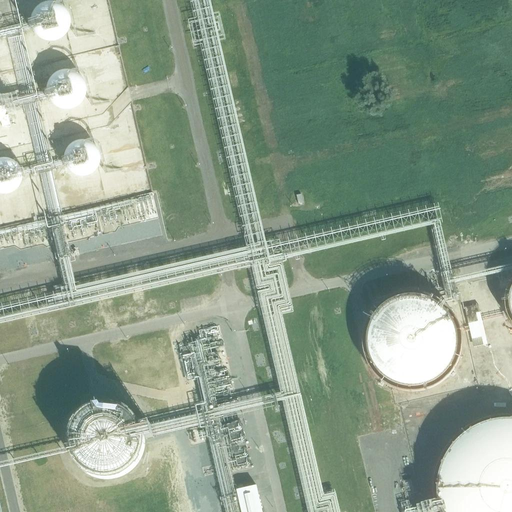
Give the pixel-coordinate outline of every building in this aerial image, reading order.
[(200,46),(247,248),(266,244),(220,42),(226,41),(220,13),(214,15),(210,0),(190,0),(195,20),(189,21),(195,48),(200,46)] [(73,27),(73,24),(73,20),(72,16),(70,13),(68,10),(65,8),(62,6),(58,5),(55,5),(51,5),(48,6),(44,7),(41,10),(38,13),(37,16),(36,20),(35,24),(36,27),(37,31),(38,34),(41,37),(43,39),(46,41),(50,42),(54,43),(59,42),(62,41),(65,39),(68,37),(70,34),(72,31),(73,27)] [(89,95),(90,91),(89,87),(88,83),(87,80),(84,77),(81,74),(78,72),(74,71),(70,70),(66,70),(62,71),(59,73),(55,76),(52,79),(50,83),(49,86),(48,91),(48,95),(49,98),(51,101),(53,105),(56,108),(60,110),(64,111),(68,112),(73,112),(77,110),(80,109),(84,106),(86,102),(88,100),(89,95)] [(10,116),(11,112),(10,108),(9,105),(8,102),(6,99),(3,96),(0,94),(0,128),(1,128),(5,126),(7,123),(9,119),(10,116)] [(160,95),(148,97),(150,103),(162,101),(160,95)] [(117,127),(107,129),(109,138),(120,136),(117,127)] [(104,165),(104,161),(104,157),(103,153),(101,150),(99,148),(96,145),(93,144),(90,143),(86,142),(83,142),(78,143),(75,145),(72,148),(70,150),(68,154),(67,157),(66,161),(67,164),(68,168),(70,172),(72,174),(74,176),(77,178),(80,179),(84,180),(88,180),(92,179),(95,177),(98,175),(101,172),(103,169),(104,165)] [(27,180),(27,176),(27,173),(26,169),(24,166),(22,163),(19,161),(16,159),(13,158),(9,157),(6,157),(2,158),(0,159),(0,193),(1,194),(3,195),(8,195),(11,195),(15,194),(18,192),(22,190),(24,187),(26,183),(27,180)] [(452,272),(451,272),(448,258),(441,224),(443,224),(438,204),(266,244),(247,248),(77,287),(70,258),(58,260),(64,291),(68,309),(249,268),(258,302),(281,393),(233,405),(229,389),(233,389),(230,373),(219,376),(219,373),(228,371),(227,369),(215,372),(214,369),(220,367),(220,364),(222,363),(221,359),(218,360),(217,355),(221,354),(221,352),(212,353),(211,349),(224,347),(223,341),(218,342),(217,337),(213,338),(212,335),(220,333),(219,328),(218,328),(217,328),(217,327),(200,331),(201,341),(190,343),(191,347),(180,349),(181,352),(191,349),(203,404),(195,406),(197,413),(141,426),(137,420),(132,415),(125,410),(117,406),(109,404),(99,405),(90,409),(82,414),(75,421),(71,430),(69,439),(69,447),(0,463),(0,511),(340,511),(336,495),(335,493),(325,496),(324,495),(281,310),(293,308),(290,294),(282,260),(295,257),(296,261),(300,260),(299,256),(381,238),(382,241),(386,241),(385,237),(430,226),(438,260),(441,274),(446,298),(457,295),(455,283),(511,270),(511,290),(511,294),(510,302),(510,310),(511,315),(511,264),(454,279),(452,272)] [(57,260),(58,260),(70,258),(73,257),(70,244),(68,244),(64,226),(50,229),(57,260)] [(40,257),(51,257),(51,250),(16,249),(16,260),(22,261),(22,260),(33,260),(33,257),(26,257),(26,251),(40,251),(40,257)] [(0,324),(68,309),(64,291),(0,305),(0,324)] [(458,348),(458,343),(458,338),(457,333),(455,326),(454,322),(451,318),(448,314),(445,310),(439,305),(436,303),(430,300),(425,299),(421,298),(418,297),(412,297),(404,298),(400,299),(395,301),(390,303),(386,305),(380,310),(377,314),(374,318),(371,325),(369,329),(368,333),(367,338),(367,343),(368,351),(368,355),(370,359),(374,367),(379,374),(382,377),(386,380),(390,383),(394,385),(399,387),(403,388),(408,388),(412,389),(421,388),(426,387),(430,385),(438,381),(442,378),(445,375),(448,372),(452,367),(455,360),(457,352),(458,348)] [(478,305),(464,308),(470,332),(479,330),(478,322),(482,321),(478,305)] [(511,511),(511,419),(509,420),(504,420),(496,421),(490,422),(483,425),(476,428),(471,431),(465,436),(459,441),(454,446),(450,451),(447,457),(444,462),(442,469),(440,476),(439,483),(438,489),(438,497),(439,503),(441,510),(441,511),(511,511)] [(433,511),(441,510),(439,503),(411,510),(410,501),(402,503),(403,511),(433,511)]
